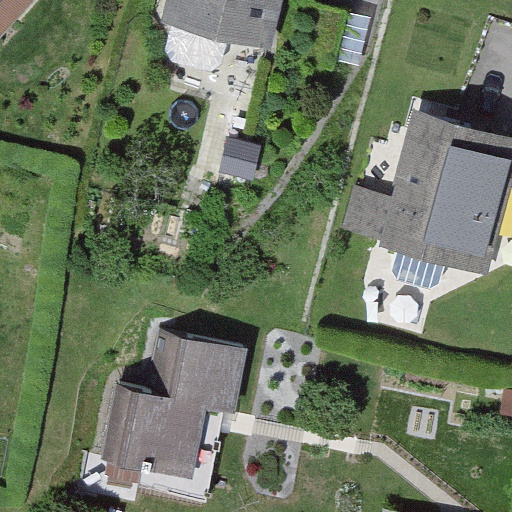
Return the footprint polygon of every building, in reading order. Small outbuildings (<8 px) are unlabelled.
[(0,0),(0,25),(22,0),(0,0)] [(270,40),(279,0),(171,0),(167,16),(176,18),(170,43),(175,51),(212,60),(221,55),(227,30),(270,40)] [(294,60),(334,70),(348,12),(308,2),(294,60)] [(423,118),(390,239),(399,242),(392,269),(397,279),(431,288),(440,282),(448,255),(477,263),(510,141),(423,118)] [(119,382),(105,459),(149,467),(150,460),(174,464),(169,491),(202,497),(220,405),(232,408),(243,344),(157,328),(146,387),(119,382)]
